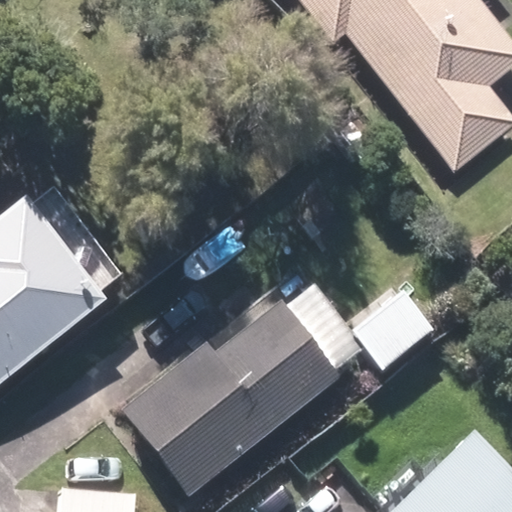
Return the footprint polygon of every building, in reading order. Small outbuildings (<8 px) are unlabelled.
[(289,0),(330,50),(340,42),(450,178),(511,128),(483,93),(511,69),(511,55),(467,0),(289,0)] [(0,388),(96,314),(19,215),(0,230),(0,388)] [(116,418),(183,500),(332,382),(273,308),(206,361),(199,352),(116,418)] [(511,511),(511,488),(465,440),(391,511),(511,511)] [(129,511),(130,498),(52,493),(50,511),(129,511)]
